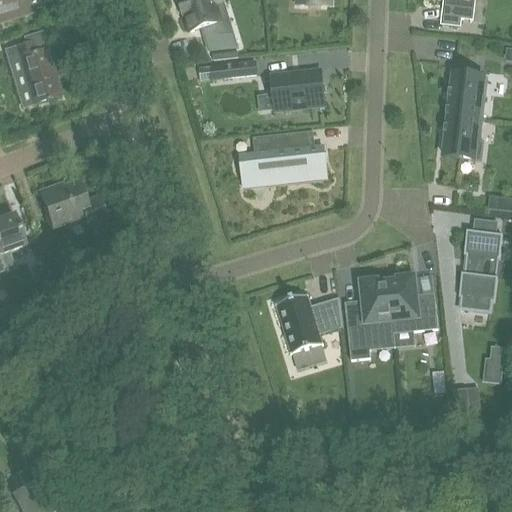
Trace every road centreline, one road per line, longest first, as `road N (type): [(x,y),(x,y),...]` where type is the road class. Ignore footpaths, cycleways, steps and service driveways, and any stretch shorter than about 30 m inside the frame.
road 1 (residential): [(377,0),(362,222),(337,240),(181,282)]
road 2 (residential): [(239,507),(511,457)]
road 3 (unclassified): [(239,507),(181,282)]
road 4 (unclassified): [(181,282),(135,123)]
road 5 (residential): [(0,169),(135,123)]
road 6 (unclassified): [(135,123),(96,0)]
